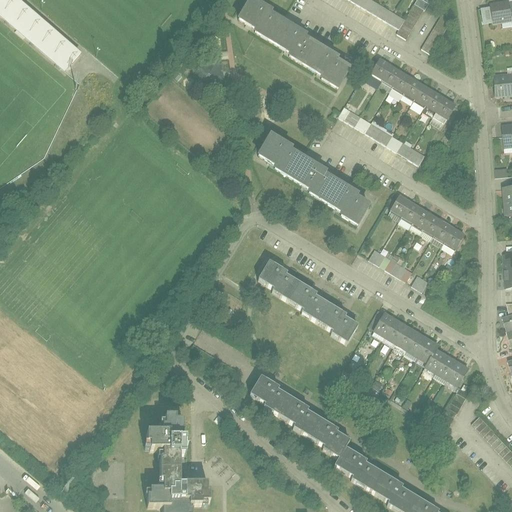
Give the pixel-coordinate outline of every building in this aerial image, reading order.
[(82,55),(17,0),(0,0),(0,17),(65,74),(82,55)] [(269,12),(248,0),(243,0),(232,20),(250,30),(248,32),(281,51),(279,54),(309,71),(307,75),(332,89),(344,67),(332,61),(334,57),(301,38),(303,35),(268,15),(269,12)] [(369,0),(345,0),(399,30),(396,35),(407,41),(427,4),(419,0),(417,0),(406,20),(369,0)] [(511,23),(508,2),(487,6),(491,27),(511,23)] [(421,51),(431,56),(448,26),(438,21),(421,51)] [(375,59),(363,78),(440,124),(452,105),(375,59)] [(197,92),(222,88),(219,62),(193,66),(197,92)] [(511,77),(492,80),(494,101),(511,99),(511,77)] [(345,111),(339,120),(419,169),(425,159),(345,111)] [(511,149),(511,129),(503,130),(504,150),(511,149)] [(293,149),(268,135),(255,156),(273,167),(272,169),(304,188),(302,190),(332,207),(330,211),(355,226),(368,204),(356,197),(358,194),(325,175),(326,172),(291,152),(293,149)] [(495,171),(495,179),(506,179),(506,171),(495,171)] [(511,190),(500,191),(503,220),(511,218),(511,190)] [(391,191),(380,209),(452,250),(462,232),(391,191)] [(374,252),(368,263),(406,285),(412,274),(404,270),(407,265),(388,254),(385,258),(374,252)] [(511,255),(502,256),(505,292),(511,291),(511,255)] [(284,270),(265,259),(254,277),(270,287),(269,290),(300,308),(298,311),(329,329),(328,332),(344,342),(355,323),(341,315),(343,313),(312,294),(314,291),(283,272),(284,270)] [(417,278),(410,288),(421,295),(428,285),(417,278)] [(375,312),(364,331),(455,386),(466,367),(375,312)] [(507,333),(511,347),(511,363),(507,365),(511,381),(511,315),(503,319),(507,333)] [(274,387),(255,377),(245,395),(261,404),(259,406),(290,424),(288,427),(320,446),(319,449),(335,458),(330,467),(349,478),(347,481),(384,502),(383,505),(394,511),(433,511),(434,511),(396,489),(398,486),(360,464),(362,460),(341,448),(346,440),(333,433),(335,430),(303,411),(304,408),(272,390),(274,387)] [(146,502),(146,511),(154,511),(165,511),(164,511),(193,511),(193,510),(203,509),(203,511),(209,511),(209,507),(210,506),(210,496),(207,497),(207,487),(180,488),(178,460),(184,460),(183,445),(181,445),(180,438),(182,438),(182,426),(175,426),(174,421),(164,421),(164,431),(161,431),(162,437),(144,438),(145,448),(149,448),(149,456),(162,455),(163,459),(157,459),(157,464),(159,464),(160,486),(157,486),(158,494),(150,494),(151,501),(146,502)]
